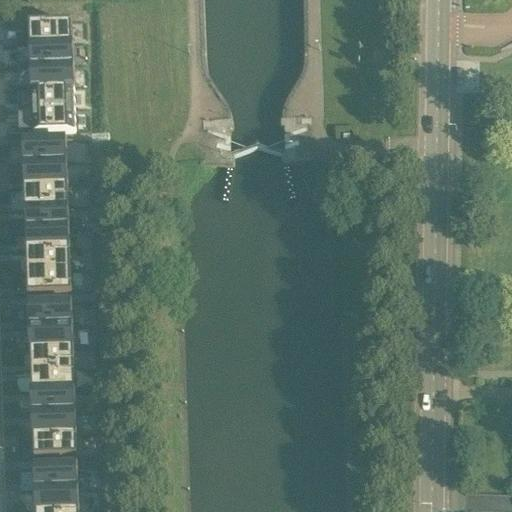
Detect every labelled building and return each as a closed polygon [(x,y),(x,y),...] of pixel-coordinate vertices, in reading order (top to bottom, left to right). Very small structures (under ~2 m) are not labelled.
[(72,24),(30,26),(30,48),(74,47),(74,46),(73,46),(72,24)] [(74,47),(30,48),(31,70),(75,68),(74,47)] [(75,68),(31,70),(32,91),(75,90),(75,68)] [(75,90),(32,91),(33,113),(75,112),(75,91),(75,90)] [(75,112),(33,113),(33,136),(76,134),(75,112)] [(67,143),(23,144),(24,168),(68,166),(67,144),(67,143)] [(78,468),(79,471),(102,470),(90,143),(67,144),(68,166),(69,188),(70,209),(70,231),(71,253),(72,274),(73,298),(70,298),(70,306),(73,306),(74,329),(74,351),(75,372),(76,394),(77,415),(77,437),(78,460),(75,460),(75,469),(78,468)] [(68,166),(24,168),(24,169),(26,169),(26,182),(25,182),(25,189),(69,188),(68,166)] [(69,188),(25,189),(26,211),(70,209),(69,188)] [(70,209),(26,211),(26,213),(27,213),(27,232),(70,231),(70,209)] [(28,252),(27,252),(27,254),(71,253),(70,231),(27,232),(28,252)] [(71,253),(27,254),(28,276),(72,274),(71,253)] [(72,274),(28,276),(29,299),(70,298),(73,298),(72,274)] [(70,306),(29,307),(30,330),(74,329),(73,306),(70,306)] [(74,329),(30,330),(30,352),(74,351),(74,329)] [(74,351),(30,352),(31,354),(32,374),(75,372),(74,351)] [(33,393),(32,393),(32,395),(76,394),(75,372),(32,374),(33,393)] [(76,394),(32,395),(33,413),(33,417),(77,415),(76,394)] [(77,415),(33,417),(33,438),(77,437),(77,415)] [(77,437),(33,438),(33,440),(34,440),(35,462),(75,460),(78,460),(77,437)] [(75,469),(35,470),(35,493),(79,492),(79,471),(78,468),(75,469)] [(79,511),(79,492),(35,493),(35,511),(79,511)]
